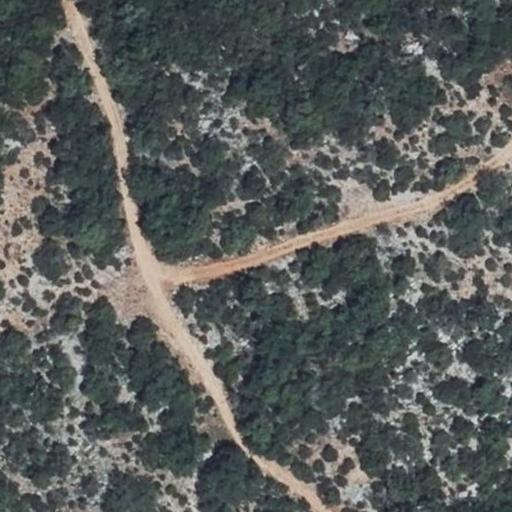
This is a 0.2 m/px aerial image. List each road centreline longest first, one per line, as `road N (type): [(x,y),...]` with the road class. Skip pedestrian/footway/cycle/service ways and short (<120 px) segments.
road 1 (track): [(70,0),(152,284),(238,443),(305,484),(325,511)]
road 2 (track): [(511,135),(435,200),(152,284)]
